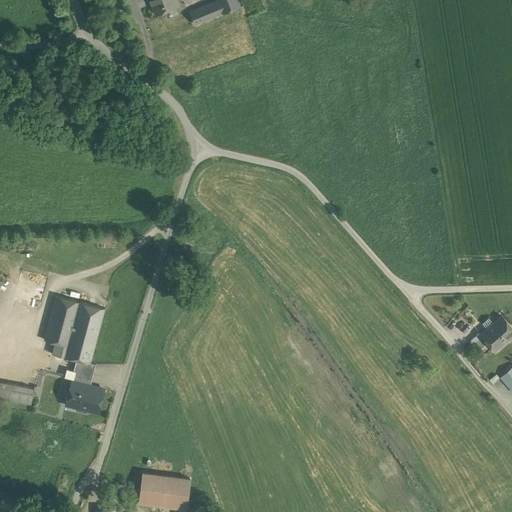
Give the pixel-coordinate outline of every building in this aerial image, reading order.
[(175,0),(150,0),(156,14),(178,5),(175,0)] [(195,24),(223,13),(217,0),(212,0),(189,10),(195,24)] [(250,0),(217,0),(223,13),(251,1),(250,0)] [(105,308),(56,296),(44,340),(55,343),(52,354),(76,360),(82,361),(90,363),(91,363),(105,308)] [(481,333),(488,341),(495,349),(507,338),(504,334),(510,329),(501,318),(503,316),(502,315),(481,333)] [(480,331),(470,340),(478,350),(488,341),(481,333),(480,331)] [(92,380),(79,377),(82,361),(76,360),(74,371),(75,371),(67,401),(77,403),(76,406),(98,412),(104,389),(90,385),(92,380)] [(90,363),(82,361),(79,377),(92,380),(96,364),(91,363),(90,363)] [(511,367),(501,376),(511,388),(511,367)] [(34,388),(0,381),(0,397),(31,404),(34,388)] [(190,479),(143,472),(139,502),(186,508),(190,479)]
